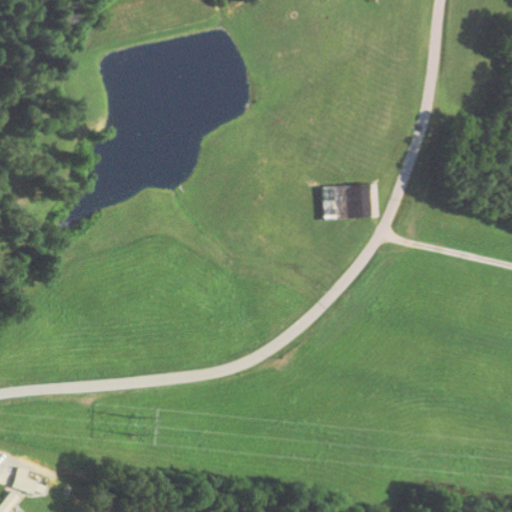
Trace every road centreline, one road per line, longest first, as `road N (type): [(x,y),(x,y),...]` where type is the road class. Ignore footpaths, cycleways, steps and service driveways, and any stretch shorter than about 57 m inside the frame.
road 1 (residential): [(0,392),(201,374),(262,352),(299,325),(352,272),(392,203),(420,125),(441,0)]
road 2 (residential): [(355,267),(511,362)]
